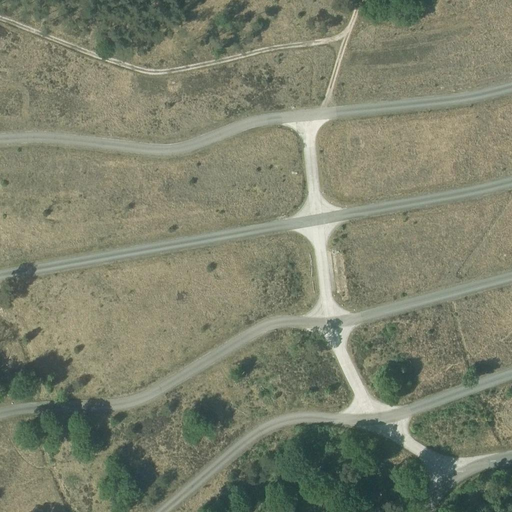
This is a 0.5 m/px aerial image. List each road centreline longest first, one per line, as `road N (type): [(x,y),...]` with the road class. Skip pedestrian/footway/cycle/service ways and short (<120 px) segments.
road 1 (unknown): [(0,413),(134,397),(282,325),(511,278)]
road 2 (unknown): [(0,278),(511,173)]
